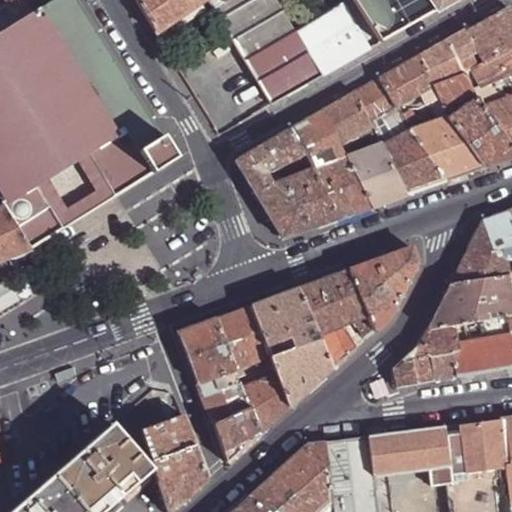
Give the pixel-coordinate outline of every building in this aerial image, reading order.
[(0,198),(30,249),(54,235),(63,230),(38,188),(48,181),(67,212),(96,195),(78,163),(88,157),(114,198),(120,195),(152,175),(138,153),(162,139),(98,34),(76,0),(57,0),(53,2),(42,9),(0,35),(0,198)] [(0,35),(42,9),(36,0),(19,0),(10,6),(8,4),(0,9),(0,35)] [(135,0),(156,37),(207,1),(208,0),(135,0)] [(208,0),(207,1),(271,107),(298,91),(322,78),(293,32),(286,19),(282,13),(274,0),(208,0)] [(351,0),(380,44),(423,19),(436,11),(440,5),(441,0),(351,0)] [(340,68),(370,50),(340,2),(293,32),(322,78),(340,68)] [(511,17),(505,8),(417,59),(432,92),(462,76),(469,72),(475,69),(469,58),(476,54),(483,64),(511,47),(511,17)] [(505,78),(511,73),(511,47),(483,64),(475,69),(469,72),(480,92),(506,80),(505,78)] [(394,110),(417,99),(420,105),(428,102),(431,109),(439,106),(432,92),(417,59),(386,77),(378,81),(394,110)] [(480,92),(469,72),(462,76),(471,93),(475,101),(481,111),(488,108),(480,92)] [(432,92),(439,106),(443,116),(471,93),(462,76),(432,92)] [(362,90),(353,95),(369,127),(395,112),(394,110),(378,81),(362,90)] [(471,93),(443,116),(446,123),(448,126),(475,101),(471,93)] [(333,107),(321,114),(335,141),(339,147),(370,129),(369,127),(353,95),(333,107)] [(511,97),(488,108),(481,111),(511,153),(511,97)] [(448,126),(483,171),(502,164),(511,160),(511,153),(481,111),(475,101),(448,126)] [(289,132),(303,157),(335,141),(321,114),(299,126),(289,132)] [(398,118),(406,133),(417,131),(407,114),(398,118)] [(464,177),(483,171),(448,126),(446,123),(417,131),(406,133),(445,184),(464,177)] [(266,175),(276,170),(283,167),(303,157),(289,132),(256,151),(234,164),(253,195),(273,187),(273,186),(266,175)] [(424,191),(445,184),(406,133),(380,148),(405,198),(424,191)] [(163,138),(162,139),(138,153),(152,175),(152,176),(177,161),(163,138)] [(386,205),(405,198),(380,148),(379,147),(345,159),(372,210),(386,205)] [(78,163),(96,195),(67,212),(48,181),(38,188),(63,230),(114,198),(88,157),(78,163)] [(305,170),(310,168),(308,164),(303,157),(283,167),(288,174),(300,168),(305,170)] [(353,217),(372,210),(345,159),(312,172),(341,221),(353,217)] [(273,186),(284,182),(276,170),(266,175),(273,186)] [(326,226),(341,221),(312,172),(284,182),(314,231),(326,226)] [(298,235),(314,231),(284,182),(273,186),(273,187),(253,195),(280,236),(282,238),(285,238),(298,235)] [(0,261),(29,250),(4,209),(3,208),(0,209),(0,261)] [(511,260),(511,226),(508,212),(481,221),(475,234),(465,254),(500,247),(501,256),(502,256),(510,254),(511,260)] [(156,238),(144,242),(148,254),(160,250),(156,238)] [(511,267),(505,269),(502,256),(501,256),(500,247),(465,254),(460,265),(450,285),(511,273),(511,267)] [(379,259),(347,271),(372,331),(374,333),(387,322),(400,295),(415,264),(410,248),(379,259)] [(372,331),(347,271),(338,275),(317,282),(297,290),(331,370),(357,348),(348,334),(346,334),(340,327),(354,321),(365,340),(374,333),(372,331)] [(468,322),(511,315),(511,314),(511,299),(511,300),(507,282),(511,280),(511,273),(450,285),(446,291),(435,314),(428,329),(456,325),(468,322)] [(269,358),(273,367),(288,409),(309,390),(331,370),(297,290),(275,298),(250,306),(269,358)] [(225,316),(215,319),(234,370),(269,358),(250,306),(243,309),(225,316)] [(456,345),(457,378),(511,369),(511,314),(511,315),(468,322),(468,342),(457,344),(456,345)] [(238,380),(234,370),(215,319),(201,325),(177,334),(212,427),(249,409),(238,380)] [(436,381),(457,378),(456,345),(457,344),(456,325),(428,329),(424,337),(419,346),(408,356),(393,369),(397,388),(436,381)] [(273,367),(238,380),(249,409),(259,435),(274,422),(288,409),(273,367)] [(249,409),(212,427),(226,464),(242,451),(259,435),(249,409)] [(152,464),(194,448),(182,417),(141,433),(152,464)] [(511,418),(498,420),(508,502),(511,501),(511,418)] [(508,511),(508,502),(498,420),(465,425),(410,432),(381,436),(385,468),(426,462),(428,471),(430,488),(445,487),(453,486),(457,511),(508,511)] [(104,511),(152,471),(154,470),(152,464),(141,433),(124,440),(112,426),(12,511),(104,511)] [(369,437),(373,478),(428,471),(426,462),(385,468),(381,436),(369,437)] [(347,440),(323,444),(330,497),(331,498),(333,497),(335,511),(376,511),(373,478),(369,437),(347,440)] [(330,497),(323,444),(306,446),(272,477),(248,498),(267,511),(314,511),(331,498),(330,497)] [(207,481),(194,448),(152,464),(154,470),(167,511),(171,511),(185,501),(207,481)] [(448,511),(457,511),(453,486),(445,487),(448,511)] [(267,511),(248,498),(234,511),(232,511),(267,511)]
